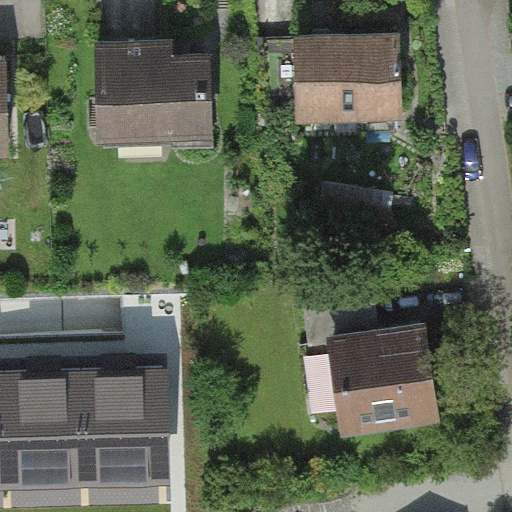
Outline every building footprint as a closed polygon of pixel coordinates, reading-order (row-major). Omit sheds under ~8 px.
[(419,36),(307,39),(310,116),(421,113),(419,36)] [(221,45),(106,48),(109,142),(224,138),(221,45)] [(20,57),(0,57),(0,156),(23,155),(20,57)] [(430,326),(331,337),(340,420),(439,409),(430,326)] [(164,366),(83,369),(87,471),(168,468),(164,366)] [(83,369),(6,372),(9,474),(87,471),(83,369)] [(6,372),(0,372),(0,473),(9,474),(6,372)]
